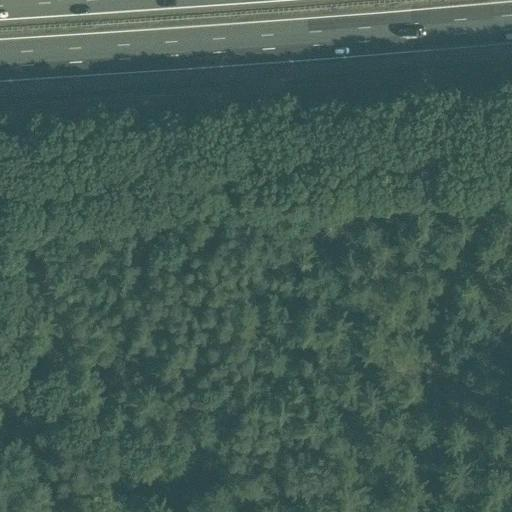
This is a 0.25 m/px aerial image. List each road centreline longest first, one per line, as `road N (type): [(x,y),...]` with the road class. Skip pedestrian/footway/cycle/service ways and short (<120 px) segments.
road 1 (motorway): [(0,60),(511,22)]
road 2 (unclassified): [(0,171),(300,151)]
road 3 (track): [(300,151),(511,131)]
